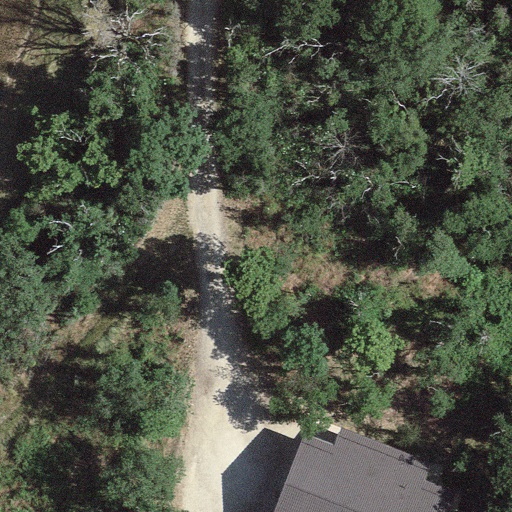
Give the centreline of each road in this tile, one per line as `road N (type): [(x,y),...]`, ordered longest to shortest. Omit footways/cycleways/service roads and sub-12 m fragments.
road 1 (track): [(202,0),(202,184),(183,511)]
road 2 (track): [(0,420),(202,184)]
